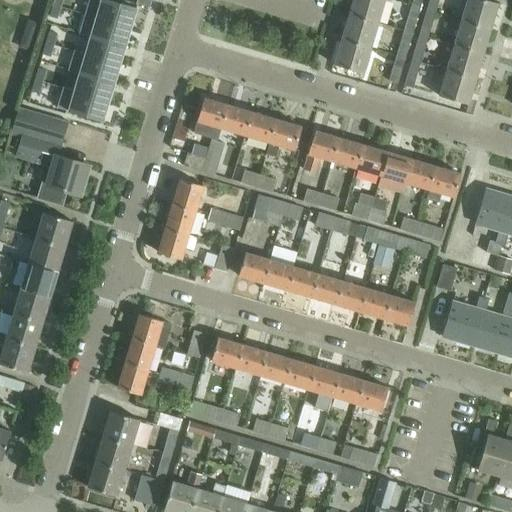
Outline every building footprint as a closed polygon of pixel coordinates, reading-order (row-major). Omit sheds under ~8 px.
[(88,0),(85,14),(95,17),(113,22),(131,27),(137,9),(118,3),(107,0),(88,0)] [(136,0),(136,4),(148,8),(150,0),(136,0)] [(352,0),(348,15),(378,24),(385,0),(352,0)] [(412,0),(411,6),(420,9),(422,0),(412,0)] [(429,0),(426,11),(435,14),(439,0),(429,0)] [(484,0),(467,0),(461,21),(491,30),(499,4),(484,0)] [(409,14),(403,31),(412,34),(420,9),(411,6),(399,3),(396,10),(409,14)] [(51,5),(48,17),(57,19),(60,8),(51,5)] [(426,11),(419,36),(428,39),(435,14),(426,11)] [(85,14),(79,32),(90,36),(107,41),(126,46),(131,27),(113,22),(95,17),(85,14)] [(348,15),(341,40),(371,49),(378,24),(348,15)] [(461,21),(453,46),(483,55),(491,30),(461,21)] [(403,31),(396,56),(405,59),(412,34),(403,31)] [(48,32),(44,43),(53,46),(57,34),(48,32)] [(90,36),(84,55),(120,65),(126,46),(107,41),(90,36)] [(419,36),(412,60),(421,62),(428,39),(419,36)] [(364,73),(371,49),(341,40),(334,65),(364,73)] [(44,43),(41,55),(50,57),(53,46),(44,43)] [(453,46),(446,70),(476,79),(483,55),(453,46)] [(73,51),(68,70),(78,74),(114,84),(120,65),(84,55),(73,51)] [(389,81),(397,84),(405,59),(396,56),(389,81)] [(412,60),(404,86),(413,88),(421,62),(412,60)] [(37,68),(33,80),(42,83),(45,71),(37,68)] [(446,70),(439,95),(469,104),(476,79),(446,70)] [(78,74),(73,93),(86,97),(109,103),(114,84),(78,74)] [(33,80),(30,92),(39,94),(42,83),(33,80)] [(68,92),(61,115),(100,126),(106,103),(68,92)] [(197,122),(193,134),(200,136),(211,139),(209,145),(208,151),(206,156),(214,158),(219,160),(224,144),(220,142),(218,142),(218,141),(217,141),(221,129),(228,106),(205,100),(204,99),(200,111),(197,122)] [(228,106),(221,129),(222,129),(244,136),(251,113),(230,107),(228,106)] [(42,183),(38,198),(62,205),(66,190),(80,194),(88,166),(58,157),(68,123),(18,108),(11,132),(12,132),(7,151),(16,154),(15,158),(37,164),(38,163),(49,166),(44,183),(42,183)] [(251,113),(244,136),(246,136),(247,137),(269,143),(275,120),(255,114),(252,114),(251,113)] [(270,143),(267,155),(268,155),(275,157),(279,146),(294,150),(301,128),(279,121),(277,121),(275,120),(269,143),(270,143)] [(308,155),(304,170),(317,174),(321,159),(332,162),(340,138),(315,131),(308,155)] [(340,138),(332,162),(356,169),(363,145),(340,138)] [(363,145),(356,169),(381,176),(388,152),(364,145),(363,145)] [(381,177),(378,186),(402,193),(405,184),(412,159),(388,152),(381,176),(381,177)] [(188,153),(184,166),(202,171),(206,158),(194,155),(191,154),(188,153)] [(206,158),(202,171),(208,173),(209,174),(215,175),(219,160),(214,158),(206,156),(206,158)] [(412,159),(405,184),(428,190),(429,191),(436,166),(412,159)] [(429,191),(426,200),(429,201),(436,203),(439,194),(441,194),(453,198),(461,174),(438,167),(436,166),(429,191)] [(241,183),(240,183),(255,188),(259,175),(244,170),(241,183)] [(259,175),(255,188),(261,189),(272,193),(274,186),(276,179),(265,176),(259,175)] [(180,179),(173,202),(197,210),(204,186),(180,179)] [(307,189),(303,202),(319,207),(323,194),(307,189)] [(511,197),(486,190),(476,225),(499,232),(496,242),(495,243),(501,245),(505,246),(508,234),(504,233),(511,205),(511,197)] [(352,216),(367,221),(374,197),(360,193),(357,204),(356,203),(352,216)] [(4,194),(0,205),(0,224),(3,225),(10,204),(14,205),(16,198),(4,194)] [(323,194),(319,207),(335,212),(339,198),(323,194)] [(279,228),(283,216),(286,203),(271,198),(270,199),(258,195),(251,219),(279,228)] [(374,197),(367,221),(383,225),(387,212),(372,208),(375,197),(374,197)] [(173,202),(165,229),(189,237),(189,236),(196,238),(199,228),(192,227),(197,210),(173,202)] [(286,203),(283,216),(299,221),(303,208),(286,203)] [(210,214),(207,221),(211,223),(224,226),(226,219),(228,213),(211,208),(210,214)] [(319,213),(315,226),(330,230),(334,217),(319,212),(319,213)] [(43,213),(35,238),(65,247),(73,222),(43,213)] [(226,219),(224,226),(227,227),(231,229),(239,231),(240,231),(242,224),(244,218),(228,213),(226,219)] [(334,217),(330,230),(335,232),(347,235),(347,234),(351,223),(351,222),(338,218),(334,217)] [(404,217),(400,231),(416,235),(420,222),(404,217)] [(420,222),(416,235),(431,240),(435,226),(423,223),(420,222)] [(367,229),(364,240),(380,245),(383,232),(368,227),(367,229)] [(158,252),(182,260),(189,237),(165,229),(158,252)] [(383,232),(380,245),(403,252),(407,238),(383,232)] [(35,238),(27,265),(57,274),(65,247),(35,238)] [(407,238),(403,252),(426,259),(430,245),(407,238)] [(490,240),(486,252),(497,256),(498,256),(501,245),(495,243),(496,242),(490,240)] [(214,269),(227,273),(234,248),(221,245),(214,269)] [(378,246),(375,258),(390,262),(394,250),(378,246)] [(246,252),(239,276),(262,283),(270,259),(246,252)] [(511,260),(498,257),(494,271),(508,275),(511,263),(511,260)] [(270,259),(262,283),(285,289),(291,265),(270,259)] [(450,291),(457,268),(443,264),(437,287),(450,291)] [(27,265),(20,289),(50,298),(57,274),(27,265)] [(291,265),(285,289),(315,298),(320,274),(291,265)] [(320,274),(315,298),(336,304),(343,280),(320,274)] [(343,280),(336,304),(359,311),(366,287),(343,280)] [(366,287),(359,311),(384,319),(390,294),(366,287)] [(20,289),(13,312),(43,321),(50,298),(20,289)] [(390,294),(384,319),(408,326),(415,302),(390,294)] [(453,301),(443,337),(471,345),(475,346),(486,311),(489,300),(479,297),(476,308),(453,301)] [(486,311),(475,346),(496,353),(501,354),(511,318),(511,317),(511,306),(505,304),(502,316),(486,311)] [(13,312),(5,339),(35,348),(43,321),(13,312)] [(139,315),(132,338),(156,345),(163,322),(143,316),(139,315)] [(511,318),(501,354),(511,357),(511,318)] [(187,354),(199,358),(206,334),(194,331),(187,354)] [(132,338),(125,363),(143,369),(149,370),(156,345),(132,338)] [(211,362),(235,369),(242,345),(218,338),(211,362)] [(5,339),(0,356),(0,363),(28,372),(35,348),(5,339)] [(242,345),(235,369),(258,376),(265,352),(242,345)] [(265,352),(258,376),(283,383),(290,359),(265,352)] [(290,359),(283,383),(308,390),(315,366),(290,359)] [(125,363),(117,387),(141,395),(143,389),(146,380),(149,370),(143,369),(125,363)] [(315,366),(308,390),(319,393),(315,408),(328,412),(332,397),(339,373),(315,366)] [(160,374),(158,380),(159,381),(174,385),(178,372),(162,367),(160,374)] [(178,372),(174,385),(190,390),(194,377),(178,372)] [(339,373),(332,397),(358,405),(365,381),(339,373)] [(0,376),(0,385),(21,392),(23,385),(24,384),(0,376)] [(365,381),(358,405),(381,412),(388,388),(365,381)] [(23,385),(21,392),(33,396),(35,388),(23,385)] [(170,428),(163,453),(171,456),(185,408),(164,402),(157,425),(170,428)] [(208,405),(204,417),(220,422),(224,410),(208,405)] [(240,414),(224,410),(220,422),(236,426),(240,414)] [(0,411),(0,460),(1,461),(10,431),(0,427),(0,414),(1,412),(0,411)] [(110,412),(103,436),(132,445),(140,421),(110,412)] [(256,419),(252,432),(268,437),(272,424),(256,419)] [(488,434),(477,469),(499,476),(509,441),(509,440),(505,439),(493,436),(497,422),(489,419),(485,433),(488,434)] [(190,422),(187,431),(212,439),(215,429),(190,422)] [(272,424),(268,437),(284,442),(288,428),(272,424)] [(509,441),(499,476),(500,476),(511,479),(511,426),(509,425),(505,439),(509,440),(509,441)] [(215,429),(212,439),(213,439),(213,438),(231,444),(228,454),(235,456),(237,446),(240,437),(215,429)] [(300,446),(317,451),(318,447),(321,438),(304,433),(300,446)] [(103,436),(95,461),(125,470),(132,445),(103,436)] [(240,437),(237,446),(258,451),(263,453),(265,444),(240,437)] [(318,447),(317,451),(332,456),(332,455),(336,442),(321,438),(318,447)] [(265,444),(263,453),(288,460),(290,451),(265,444)] [(344,445),(340,458),(364,465),(368,452),(356,449),(344,445)] [(290,451),(288,460),(313,467),(315,459),(290,451)] [(378,456),(368,452),(364,465),(375,468),(378,456)] [(163,453),(156,479),(164,482),(171,456),(163,453)] [(315,459),(313,467),(337,475),(340,466),(315,459)] [(87,487),(117,496),(125,470),(95,461),(87,487)] [(337,475),(335,482),(358,489),(363,473),(340,466),(337,475)] [(173,481),(164,511),(168,511),(190,511),(198,488),(202,476),(189,472),(186,484),(173,481)] [(134,501),(157,507),(164,482),(156,479),(141,475),(134,501)] [(397,511),(389,509),(397,483),(381,479),(373,505),(376,506),(374,511),(397,511)] [(198,488),(190,511),(217,511),(225,486),(215,483),(212,492),(198,488)] [(469,483),(464,498),(477,502),(481,487),(469,483)] [(225,486),(217,511),(245,511),(248,503),(223,496),(226,486),(225,486)] [(278,494),(274,506),(283,508),(286,497),(278,494)] [(434,495),(431,507),(440,510),(444,498),(434,495)] [(490,495),(487,506),(498,509),(502,499),(490,495)] [(248,503),(245,511),(272,511),(273,511),(248,503)] [(458,503),(454,511),(464,511),(466,505),(458,503)]
